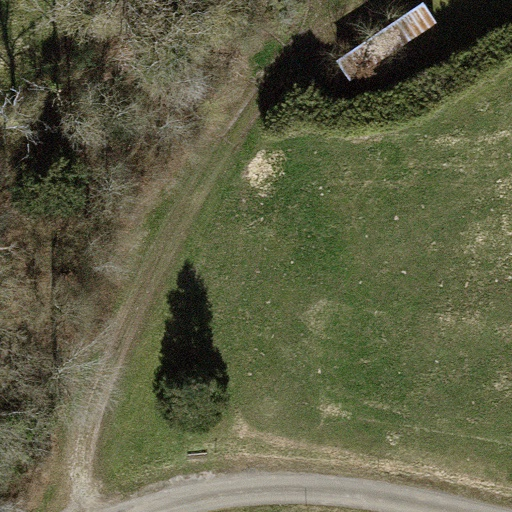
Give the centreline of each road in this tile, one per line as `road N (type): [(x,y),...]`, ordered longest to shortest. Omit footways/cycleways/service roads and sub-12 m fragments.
road 1 (track): [(82,511),(89,438),(150,274),(235,136),(328,15)]
road 2 (track): [(148,511),(199,498),(322,488),(472,511)]
